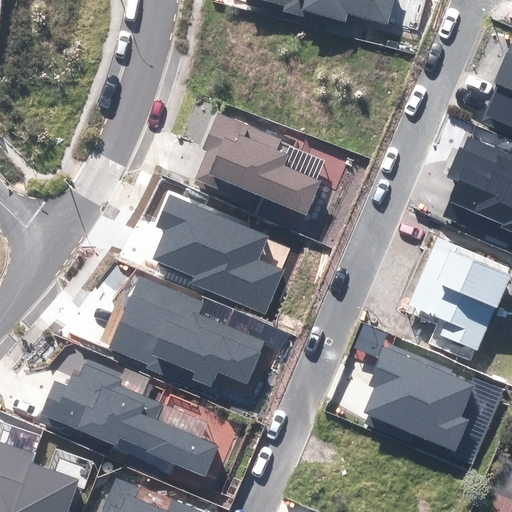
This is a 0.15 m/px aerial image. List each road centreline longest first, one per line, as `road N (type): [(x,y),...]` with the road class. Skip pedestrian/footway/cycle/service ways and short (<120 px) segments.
road 1 (residential): [(257,511),(469,0)]
road 2 (residential): [(45,250),(118,131),(158,0)]
